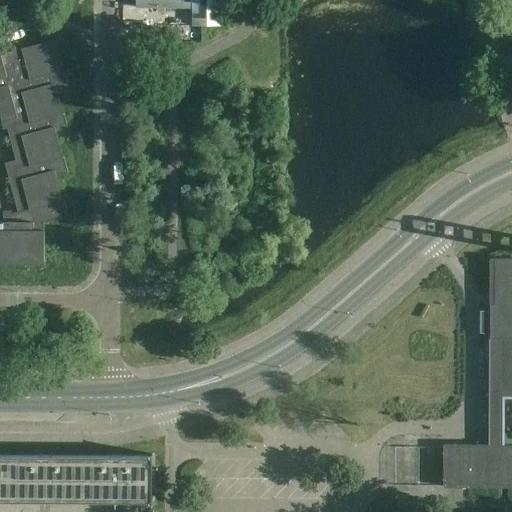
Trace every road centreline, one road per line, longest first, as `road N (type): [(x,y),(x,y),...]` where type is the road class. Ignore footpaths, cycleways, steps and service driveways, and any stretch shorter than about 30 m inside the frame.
road 1 (tertiary): [(162,398),(261,366),(315,333),(426,232)]
road 2 (residential): [(367,454),(389,429),(448,428),(470,403),(463,283),(426,232)]
road 3 (residential): [(108,301),(108,0)]
